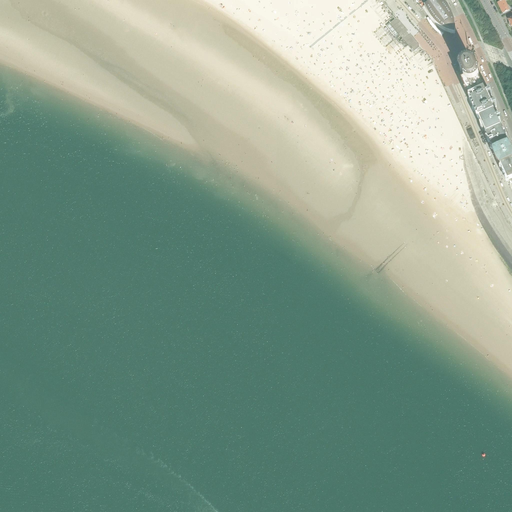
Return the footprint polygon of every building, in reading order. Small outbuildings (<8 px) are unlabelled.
[(387,0),(384,3),(384,4),(385,5),(386,5),(392,14),(392,16),(395,20),(390,24),(413,52),(418,48),(421,51),(424,51),(430,58),(430,59),(431,60),(432,60),(432,59),(437,56),(428,46),(430,44),(426,39),(424,41),(416,31),(418,29),(413,24),(411,26),(403,15),(405,14),(401,9),(399,10),(390,0),(387,0)] [(421,0),(418,3),(423,9),(435,0),(421,0)] [(429,17),(429,16),(430,15),(435,21),(437,23),(439,25),(441,27),(443,29),(446,31),(449,32),(451,33),(455,34),(455,30),(455,27),(454,24),(454,23),(455,22),(455,21),(454,18),(453,16),(451,13),(450,10),(448,8),(446,5),(444,3),(441,1),(442,0),(441,0),(435,0),(423,9),(429,17)] [(502,0),(498,0),(500,2),(498,2),(503,13),(509,10),(504,0),(502,0)] [(476,68),(479,67),(478,66),(477,64),(474,62),(472,61),(469,61),(466,61),(464,62),(462,63),(460,65),(459,68),(458,71),(458,73),(459,76),(469,98),(485,91),(486,91),(485,91),(487,90),(479,74),(478,74),(476,68)] [(486,95),(485,91),(469,98),(479,120),(494,113),(495,113),(493,109),(494,109),(492,106),(494,105),(490,96),(488,97),(487,95),(486,95)] [(501,129),(504,128),(501,122),(502,122),(501,119),(500,117),(497,119),(494,113),(479,120),(487,136),(501,129)] [(494,151),(509,144),(501,129),(487,136),(494,151)] [(511,161),(511,146),(510,146),(509,144),(494,151),(501,166),(511,161)] [(511,161),(501,166),(504,174),(506,178),(511,175),(511,161)]
